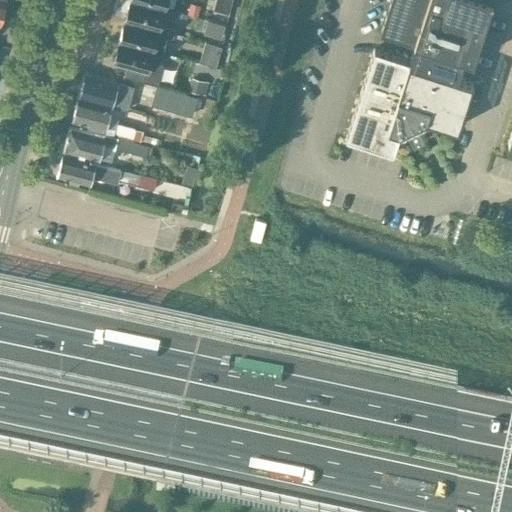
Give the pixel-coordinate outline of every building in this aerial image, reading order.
[(165,8),(135,0),(129,0),(124,20),(157,28),(157,33),(158,34),(158,33),(164,34),(167,26),(161,24),(165,8)] [(389,0),(379,31),(413,41),(412,44),(409,55),(408,59),(457,74),(458,71),(462,60),(462,57),(472,60),(480,38),(492,0),(389,0)] [(157,28),(124,20),(119,40),(162,51),(166,35),(164,34),(158,33),(158,34),(157,33),(157,28)] [(164,34),(166,35),(173,37),(176,28),(167,26),(164,34)] [(124,75),(126,75),(148,81),(154,83),(157,84),(162,65),(160,59),(162,51),(119,40),(113,61),(126,65),(124,75)] [(345,136),(345,137),(393,152),(400,128),(406,125),(412,136),(424,130),(418,119),(424,116),(446,123),(457,127),(473,79),(374,48),(367,69),(345,136)] [(83,72),(77,96),(111,105),(127,109),(133,85),(118,81),(83,72)] [(71,104),(69,112),(72,115),(71,119),(105,128),(111,105),(77,96),(75,103),(71,104)] [(69,126),(63,149),(97,158),(101,145),(115,148),(115,147),(118,136),(104,132),(103,135),(69,126)] [(56,161),(54,168),(57,171),(56,175),(90,184),(92,175),(117,182),(118,180),(121,169),(94,162),(94,161),(62,152),(60,160),(56,161)]
